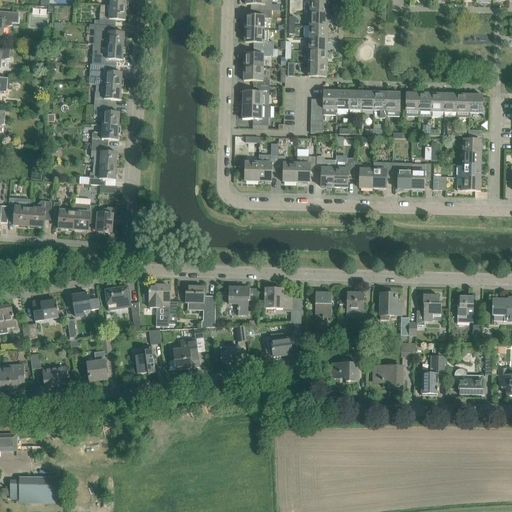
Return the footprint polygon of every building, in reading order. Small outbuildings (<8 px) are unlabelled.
[(245,0),(246,5),(250,5),(258,5),(258,11),(271,12),(271,6),(272,1),(270,0),(245,0)] [(302,1),(290,0),(290,14),(296,14),(296,11),(302,11),(302,1)] [(328,1),(310,1),(310,14),(328,15),(328,1)] [(99,21),(96,21),(95,26),(111,27),(111,21),(125,22),(126,8),(100,6),(100,14),(99,21)] [(271,12),(258,11),(258,17),(245,17),(245,30),(264,31),(264,19),(271,19),(271,12)] [(0,37),(3,37),(4,28),(12,27),(12,23),(18,24),(19,13),(13,13),(0,12),(0,37)] [(328,15),(310,14),(310,27),(328,27),(328,15)] [(95,26),(94,46),(107,46),(124,47),(125,33),(111,33),(111,27),(95,26)] [(328,27),(310,27),(309,39),(327,40),(328,27)] [(245,30),(245,43),(254,44),(257,44),(257,49),(270,50),(274,50),(274,45),(274,42),(268,42),(268,31),(264,31),(245,30)] [(309,39),(309,52),(327,53),(327,40),(309,39)] [(0,70),(1,60),(9,59),(10,46),(0,45),(0,70)] [(109,61),(123,61),(124,47),(107,46),(107,54),(97,54),(96,66),(109,67),(109,61)] [(257,55),(244,55),(244,68),(263,69),(263,57),(270,57),(270,50),(257,49),(257,55)] [(327,53),(309,52),(309,65),(326,65),(327,53)] [(309,65),(308,78),(326,78),(326,65),(309,65)] [(108,73),(109,67),(96,66),(90,66),(89,85),(96,86),(121,87),(122,73),(108,73)] [(269,88),(269,82),(269,81),(263,80),(263,69),(244,68),(243,82),(256,82),(256,88),(269,88)] [(106,100),(120,101),(121,87),(96,86),(96,94),(95,94),(94,106),(106,106),(106,100)] [(242,106),(262,107),(269,107),(269,96),(269,88),(256,88),(256,93),(243,93),(242,106)] [(323,112),(323,116),(336,116),(336,110),(337,92),(323,92),(323,101),(323,106),(323,110),(323,112)] [(349,93),(337,92),(336,110),(349,111),(349,93)] [(362,93),(349,93),(349,111),(361,111),(362,93)] [(374,93),(362,93),(361,111),(374,111),(374,93)] [(374,93),(374,111),(380,111),(380,119),(386,119),(386,117),(387,94),(374,93)] [(387,94),(386,117),(400,117),(400,104),(400,94),(387,94)] [(406,94),(405,117),(419,117),(419,94),(406,94)] [(419,94),(419,117),(431,118),(431,113),(432,95),(419,94)] [(444,95),(432,95),(431,113),(444,113),(444,95)] [(444,95),(444,113),(456,113),(457,96),(444,95)] [(469,119),(469,114),(470,96),(457,96),(456,113),(456,118),(469,119)] [(470,96),(469,114),(482,114),(483,103),(489,103),(489,98),(483,98),(483,96),(470,96)] [(120,113),(106,112),(106,106),(94,106),(93,118),(103,118),(102,126),(119,127),(120,113)] [(242,106),(242,120),(253,120),(255,120),(255,126),(253,126),(252,130),(268,130),(268,126),(268,125),(268,119),(269,107),(262,107),(242,106)] [(104,140),(118,141),(119,127),(102,126),(102,134),(92,134),(92,141),(85,141),(85,145),(90,145),(90,146),(104,146),(104,140)] [(481,141),(471,141),(463,140),(463,154),(481,154),(481,141)] [(117,153),(103,152),(104,146),(90,146),(90,149),(91,150),(91,158),(94,158),(93,166),(94,166),(116,167),(117,153)] [(463,166),(481,167),(481,154),(463,154),(463,166)] [(259,163),(258,182),(272,183),(272,170),(278,170),(278,157),(259,156),(259,163)] [(285,157),(278,157),(278,170),(283,170),(283,183),(296,183),(297,164),(285,164),(285,157)] [(297,164),(296,183),(310,184),(310,173),(316,173),(316,158),(297,157),(297,164)] [(316,173),(316,175),(321,175),(321,188),(334,188),(335,163),(335,161),(324,161),(324,158),(316,158),(316,173)] [(347,163),(335,163),(334,188),(348,189),(348,179),(354,179),(354,163),(354,159),(347,159),(347,163)] [(258,182),(259,163),(245,163),(245,182),(258,182)] [(373,170),(362,170),(362,163),(354,163),(354,179),(354,176),(359,176),(359,189),(373,189),(373,170)] [(386,177),(392,177),(392,164),(373,163),(373,170),(373,189),(386,190),(386,177)] [(392,164),(392,177),(398,178),(397,190),(411,190),(411,165),(411,164),(392,164)] [(423,165),(411,165),(411,190),(424,191),(425,178),(430,178),(431,165),(423,165)] [(102,180),(115,181),(116,167),(94,166),(93,174),(90,173),(89,186),(100,186),(101,186),(102,180)] [(462,179),(480,179),(481,167),(463,166),(457,166),(456,178),(462,178),(462,179)] [(458,187),(457,192),(462,192),(480,192),(480,179),(462,179),(462,187),(458,187)] [(9,207),(8,215),(15,216),(14,226),(29,227),(30,209),(30,206),(30,203),(31,200),(9,199),(9,200),(9,207)] [(75,212),(73,230),(88,232),(89,222),(96,222),(96,212),(97,206),(89,206),(90,200),(76,199),(75,205),(75,209),(75,212)] [(30,209),(29,227),(43,228),(44,218),(51,219),(52,209),(52,203),(45,203),(45,202),(41,202),(38,205),(38,207),(30,206),(30,209)] [(53,209),(53,219),(60,220),(59,229),(73,230),(75,212),(75,209),(61,208),(61,204),(54,203),(53,209)] [(9,207),(1,207),(0,224),(7,224),(8,215),(9,207)] [(105,233),(111,233),(113,216),(115,216),(116,209),(107,208),(107,210),(98,209),(96,232),(99,232),(98,235),(105,236),(105,233)] [(169,311),(170,302),(170,287),(150,287),(150,292),(149,292),(149,294),(150,294),(149,303),(150,303),(149,309),(159,309),(159,313),(163,318),(169,318),(169,325),(177,325),(177,311),(169,311)] [(132,308),(130,298),(128,288),(105,291),(108,311),(132,308)] [(215,328),(216,297),(204,297),(204,288),(188,288),(188,294),(186,294),(185,304),(188,304),(188,311),(207,311),(207,322),(202,322),(202,328),(202,329),(215,328)] [(229,289),(229,299),(228,305),(238,305),(238,315),(248,315),(248,301),(250,301),(250,289),(229,289)] [(291,325),(291,324),(301,324),(302,299),(301,299),(301,300),(301,312),(291,312),(292,297),(283,297),(283,290),(266,290),(266,294),(264,294),(264,297),(266,297),(265,309),(284,309),(284,313),(291,313),(291,325)] [(80,295),(73,296),(76,318),(84,317),(83,312),(100,310),(98,300),(90,301),(88,294),(86,294),(86,293),(80,294),(80,295)] [(316,293),(315,303),(315,318),(331,319),(332,294),(316,293)] [(339,301),(339,311),(339,312),(355,312),(355,318),(363,319),(364,295),(348,294),(347,301),(339,301)] [(389,321),(389,316),(401,317),(401,305),(396,304),(397,295),(381,295),(380,321),(389,321)] [(409,324),(408,337),(417,337),(417,326),(424,326),(424,322),(432,322),(432,316),(441,316),(441,306),(439,306),(439,297),(423,296),(423,306),(424,306),(424,312),(417,312),(416,322),(416,324),(409,324)] [(458,301),(457,323),(473,324),(474,297),(459,297),(459,301),(458,301)] [(511,322),(511,298),(509,299),(509,301),(493,300),(493,307),(492,307),(492,309),(493,309),(493,316),(504,316),(504,322),(511,322)] [(59,311),(58,308),(57,309),(56,301),(41,303),(41,301),(32,303),(35,322),(59,319),(58,311),(59,311)] [(0,350),(1,351),(0,345),(0,344),(0,334),(8,333),(7,329),(15,328),(11,306),(0,307),(0,350)] [(135,333),(142,332),(139,316),(132,317),(135,333)] [(401,319),(400,336),(408,337),(409,324),(409,319),(401,319)] [(67,321),(70,338),(71,338),(71,342),(77,341),(74,320),(67,321)] [(272,341),(265,342),(267,359),(273,358),(286,357),(286,355),(292,354),(291,345),(301,346),(301,324),(291,324),(291,325),(290,334),(288,334),(288,333),(278,335),(271,335),(272,341)] [(27,326),(30,340),(38,338),(35,325),(27,326)] [(480,345),(480,340),(481,326),(473,326),(472,344),(480,345)] [(246,342),(244,327),(236,328),(238,343),(246,342)] [(363,327),(362,343),(366,343),(370,343),(371,327),(363,327)] [(203,338),(202,329),(202,328),(194,329),(195,339),(203,338)] [(150,331),(151,346),(161,344),(160,331),(150,331)] [(108,339),(102,340),(104,351),(104,354),(110,353),(108,339)] [(197,357),(197,353),(195,339),(180,341),(181,349),(173,350),(176,371),(191,369),(191,368),(199,367),(197,357)] [(366,343),(362,343),(358,343),(358,358),(366,358),(366,343)] [(414,344),(401,344),(401,358),(414,358),(414,344)] [(136,357),(138,375),(148,373),(148,374),(155,374),(152,348),(145,349),(146,356),(136,357)] [(226,349),(215,350),(217,361),(222,360),(222,365),(241,362),(239,348),(226,349)] [(97,363),(88,364),(89,372),(90,382),(107,380),(106,370),(104,357),(104,354),(104,351),(95,352),(96,358),(97,363)] [(438,375),(446,375),(446,353),(438,353),(438,356),(430,356),(430,375),(422,375),(421,395),(438,395),(438,392),(439,392),(439,389),(438,389),(438,375)] [(32,370),(41,369),(39,356),(30,358),(32,370)] [(358,383),(358,365),(332,364),(332,379),(346,380),(346,383),(358,383)] [(0,377),(1,393),(18,391),(18,385),(25,385),(23,365),(8,366),(0,366),(0,377)] [(402,390),(403,368),(374,367),(374,383),(383,384),(383,381),(389,381),(389,390),(402,390)] [(43,371),(45,388),(67,385),(65,368),(43,371)] [(454,374),(454,375),(454,383),(458,383),(458,391),(459,391),(459,396),(483,396),(483,390),(482,390),(483,376),(469,376),(469,377),(467,377),(467,375),(467,374),(466,373),(465,372),(465,371),(464,371),(463,370),(462,370),(461,369),(460,369),(459,369),(459,370),(458,370),(457,371),(456,371),(455,372),(455,373),(454,374)] [(511,396),(511,376),(508,376),(509,369),(498,369),(498,377),(500,377),(500,387),(507,387),(507,396),(511,396)] [(0,434),(0,452),(1,452),(14,452),(18,452),(17,434),(0,434)] [(12,503),(63,504),(63,477),(20,476),(20,480),(12,479),(12,503)]
